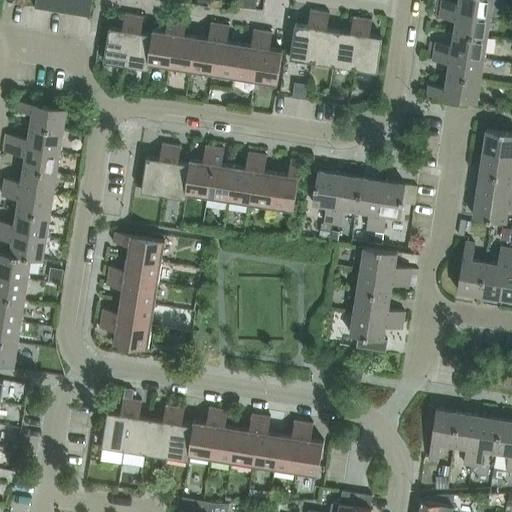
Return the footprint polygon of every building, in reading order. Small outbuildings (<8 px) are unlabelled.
[(49,0),(35,0),(34,7),(48,9),(49,0)] [(49,0),(48,9),(62,12),(63,0),(49,0)] [(63,0),(62,12),(76,14),(78,0),(63,0)] [(78,0),(76,14),(77,14),(90,16),(92,0),(78,0)] [(450,0),(442,0),(441,7),(490,15),(490,13),(494,14),(498,12),(501,9),(503,1),(501,0),(459,0),(459,1),(450,0)] [(490,15),(441,7),(440,16),(456,19),(454,31),(487,36),(490,15)] [(312,61),(320,10),(310,9),(309,16),(308,24),(295,22),(290,57),(312,61)] [(329,12),(320,10),(312,61),(333,64),(339,29),(327,27),(328,18),(329,12)] [(122,28),(109,26),(104,61),(126,64),(134,14),(125,12),(124,19),(122,28)] [(143,15),(134,14),(126,64),(149,68),(150,63),(148,63),(153,33),(152,33),(141,31),(142,22),(143,15)] [(152,28),(152,33),(153,33),(148,63),(150,63),(170,66),(177,15),(168,14),(167,21),(166,30),(152,28)] [(187,17),(177,15),(170,66),(191,69),(196,35),(184,33),(186,24),(187,17)] [(351,31),(339,29),(333,64),(355,67),(362,17),(353,15),(352,22),(351,31)] [(372,18),(362,17),(355,67),(377,71),(382,36),(369,34),(371,25),(372,18)] [(208,37),(196,35),(191,69),(212,73),(220,22),(211,21),(210,28),(208,37)] [(230,24),(220,22),(212,73),(234,76),(239,42),(227,40),(228,31),(230,24)] [(239,42),(234,76),(255,80),(263,29),(254,28),(252,35),(251,44),(239,42)] [(272,31),(263,29),(255,80),(277,83),(283,49),(270,46),(271,38),(272,31)] [(487,36),(454,31),(452,44),(436,41),(434,50),(483,57),(487,36)] [(483,57),(434,50),(433,59),(450,61),(448,74),(480,79),(483,57)] [(480,79),(448,74),(446,86),(429,84),(428,94),(476,101),(480,79)] [(295,83),(293,98),(305,100),(308,85),(295,83)] [(33,112),(32,113),(31,124),(63,129),(67,107),(18,99),(16,109),(33,112)] [(63,129),(31,124),(29,137),(12,134),(11,143),(60,151),(63,129)] [(511,131),(487,128),(483,150),(511,154),(511,131)] [(164,194),(171,143),(162,142),(161,149),(160,157),(147,155),(141,190),(164,194)] [(60,151),(11,143),(9,152),(26,154),(24,167),(56,172),(60,151)] [(181,145),(171,143),(164,194),(186,197),(187,193),(186,192),(190,162),(189,162),(178,160),(180,152),(181,145)] [(207,196),(215,145),(205,144),(204,151),(203,159),(190,157),(189,162),(190,162),(186,192),(187,193),(207,196)] [(224,147),(215,145),(207,196),(229,199),(234,164),(222,162),(223,154),(224,147)] [(250,202),(258,152),(248,150),(247,157),(246,166),(234,164),(229,199),(250,202)] [(511,154),(483,150),(480,172),(511,176),(511,154)] [(267,153),(258,152),(250,202),(271,206),(277,171),(264,169),(266,160),(267,153)] [(294,209),(302,159),(291,157),(290,164),(289,173),(277,171),(271,206),(294,209)] [(56,172),(24,167),(22,180),(5,177),(4,186),(53,193),(56,172)] [(333,222),(340,173),(318,170),(313,202),(327,204),(324,221),(333,222)] [(511,176),(480,172),(477,193),(511,198),(511,189),(510,189),(511,178),(511,176)] [(340,173),(333,222),(341,223),(344,207),(357,209),(362,176),(340,173)] [(362,176),(357,209),(369,211),(367,227),(375,229),(383,180),(362,176)] [(383,180),(375,229),(384,230),(386,213),(400,215),(405,183),(383,180)] [(418,185),(405,184),(403,196),(416,198),(418,185)] [(53,193),(4,186),(3,194),(19,197),(17,210),(49,215),(53,193)] [(506,220),(508,206),(511,207),(511,198),(477,193),(473,216),(506,220)] [(49,215),(17,210),(15,222),(0,219),(0,228),(46,236),(49,215)] [(463,235),(466,220),(460,219),(457,234),(463,235)] [(322,223),(320,234),(329,236),(331,225),(322,223)] [(511,228),(502,227),(500,240),(509,241),(511,228)] [(46,236),(0,228),(0,237),(12,240),(10,252),(10,253),(31,256),(31,257),(43,259),(46,236)] [(114,230),(113,241),(120,242),(129,243),(127,255),(162,261),(165,238),(114,230)] [(332,230),(331,240),(337,241),(339,231),(332,230)] [(375,232),(374,242),(382,243),(383,233),(375,232)] [(480,293),(485,261),(472,259),(475,242),(465,241),(457,289),(480,293)] [(395,264),(397,251),(364,245),(361,268),(410,276),(411,267),(395,264)] [(485,261),(480,293),(501,296),(509,247),(500,246),(497,263),(485,261)] [(511,247),(509,247),(501,296),(511,298),(511,247)] [(10,253),(10,252),(0,250),(0,273),(27,277),(31,257),(31,256),(10,253)] [(109,265),(108,274),(158,282),(162,261),(127,255),(125,267),(116,266),(109,265)] [(50,266),(48,280),(62,282),(64,268),(50,266)] [(410,276),(361,268),(358,289),(390,294),(392,282),(408,284),(410,276)] [(27,277),(0,273),(0,295),(24,299),(27,277)] [(158,282),(108,274),(106,283),(113,285),(122,286),(120,298),(155,304),(158,282)] [(390,294),(358,289),(354,311),(403,318),(404,310),(388,307),(390,294)] [(24,299),(0,295),(0,317),(21,320),(24,299)] [(102,307),(101,317),(152,325),(155,304),(120,298),(118,310),(109,308),(102,307)] [(354,311),(351,333),(358,334),(356,346),(385,351),(387,339),(383,338),(385,324),(402,327),(403,318),(354,311)] [(21,320),(0,317),(0,339),(17,342),(21,320)] [(152,325),(101,317),(99,326),(106,327),(115,329),(113,342),(148,347),(152,325)] [(17,342),(0,339),(0,362),(14,364),(17,342)] [(125,388),(123,396),(132,398),(134,389),(125,388)] [(124,448),(132,398),(123,396),(122,403),(121,412),(108,410),(102,445),(124,448)] [(142,399),(132,398),(124,448),(146,452),(151,417),(139,415),(141,406),(142,399)] [(167,455),(175,404),(166,403),(165,410),(163,419),(151,417),(146,452),(167,455)] [(184,406),(175,404),(167,455),(190,459),(190,454),(189,454),(194,424),(193,423),(182,422),(183,413),(184,406)] [(211,457),(218,407),(209,405),(208,412),(207,421),(194,419),(193,423),(194,424),(189,454),(190,454),(211,457)] [(228,408),(218,407),(211,457),(232,460),(237,426),(225,424),(227,415),(228,408)] [(454,443),(459,411),(436,408),(429,456),(438,458),(441,441),(454,443)] [(459,411),(454,443),(466,445),(464,462),(472,463),(480,415),(459,411)] [(253,464),(261,413),(252,412),(251,419),(249,427),(237,426),(232,460),(253,464)] [(271,415),(261,413),(253,464),(275,467),(280,432),(268,430),(269,422),(271,415)] [(480,415),(472,463),(481,465),(484,448),(496,450),(501,418),(480,415)] [(296,471),(304,420),(294,418),(293,425),(292,434),(280,432),(275,467),(296,471)] [(511,419),(501,418),(496,450),(509,452),(506,469),(511,469),(511,419)] [(313,421),(304,420),(296,471),(318,474),(324,439),(311,437),(312,428),(313,421)] [(442,465),(441,474),(448,475),(449,466),(442,465)] [(446,476),(437,477),(437,488),(446,488),(446,476)] [(371,509),(372,507),(374,494),(342,489),(340,502),(335,502),(331,502),(330,511),(309,509),(308,511),(372,511),(373,509),(371,509)] [(426,494),(425,500),(432,501),(452,504),(454,493),(426,494)] [(183,496),(182,498),(180,509),(180,511),(178,511),(227,511),(230,502),(212,501),(192,497),(183,496)] [(452,511),(453,504),(452,504),(432,501),(425,500),(422,499),(421,501),(420,501),(418,511),(452,511)]
